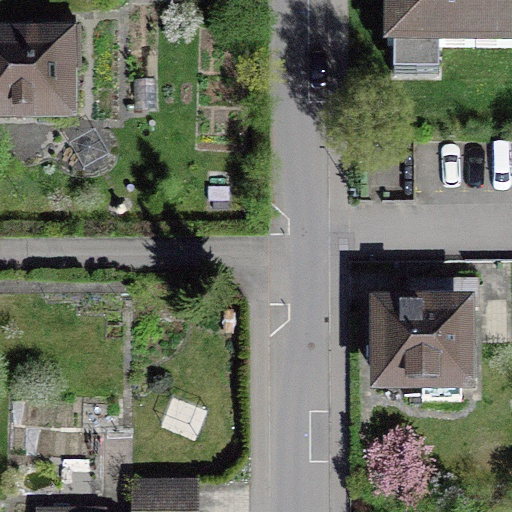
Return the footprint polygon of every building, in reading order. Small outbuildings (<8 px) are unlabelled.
[(511,0),(373,0),(372,56),(511,58),(511,0)] [(75,42),(0,43),(0,135),(77,134),(75,42)] [(405,309),(469,310),(470,283),(405,282),(405,309)] [(405,309),(368,309),(368,404),(471,404),(469,310),(405,309)] [(199,511),(199,491),(133,491),(133,511),(199,511)]
